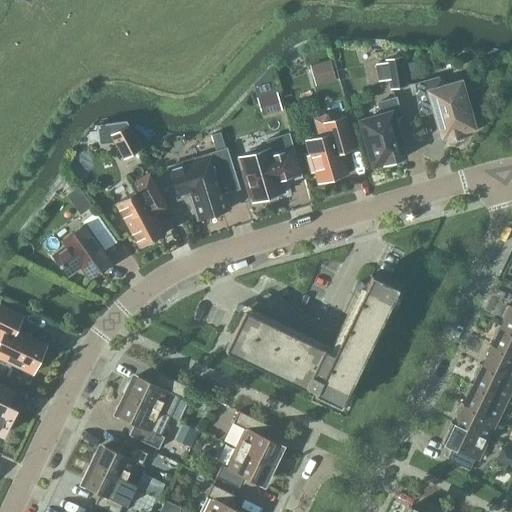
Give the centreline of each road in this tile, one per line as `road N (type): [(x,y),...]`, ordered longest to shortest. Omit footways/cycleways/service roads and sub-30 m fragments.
road 1 (residential): [(511,177),(197,265),(148,291),(107,327),(15,511)]
road 2 (residential): [(373,491),(511,207)]
